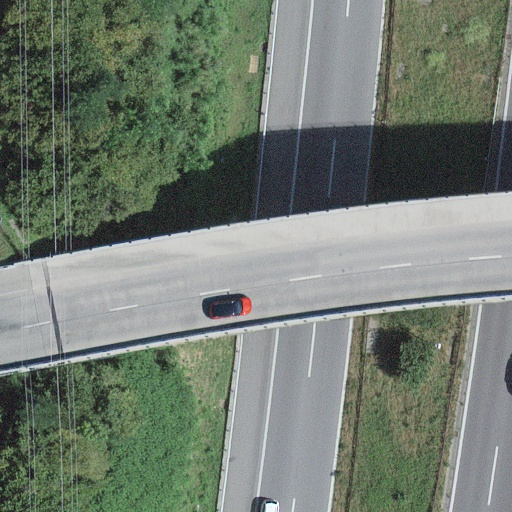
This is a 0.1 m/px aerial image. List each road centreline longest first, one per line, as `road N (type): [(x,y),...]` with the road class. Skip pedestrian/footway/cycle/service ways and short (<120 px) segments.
road 1 (tertiary): [(0,330),(303,276),(511,257)]
road 2 (motorway): [(343,0),(289,511)]
road 3 (motorway): [(483,511),(511,314)]
